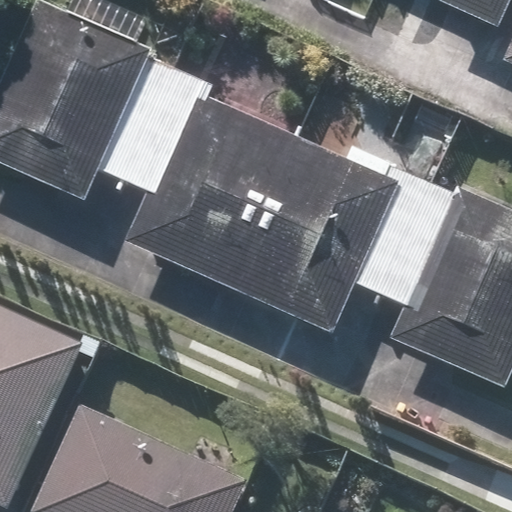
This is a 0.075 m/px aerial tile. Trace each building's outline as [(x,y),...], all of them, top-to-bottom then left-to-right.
[(395,198),(204,112),(212,93),(133,57),(147,24),(94,0),(71,0),(60,24),(32,12),(0,84),(0,174),(78,209),(91,180),(144,203),(123,250),(327,341),(348,294),(400,317),(387,345),(504,397),(511,379),(511,226),(404,178),(395,198)] [(511,0),(419,0),(416,8),(494,41),(511,0)] [(511,45),(501,70),(511,74),(511,45)] [(0,511),(4,511),(77,356),(0,319),(0,511)] [(74,411),(30,511),(239,511),(250,488),(74,411)]
